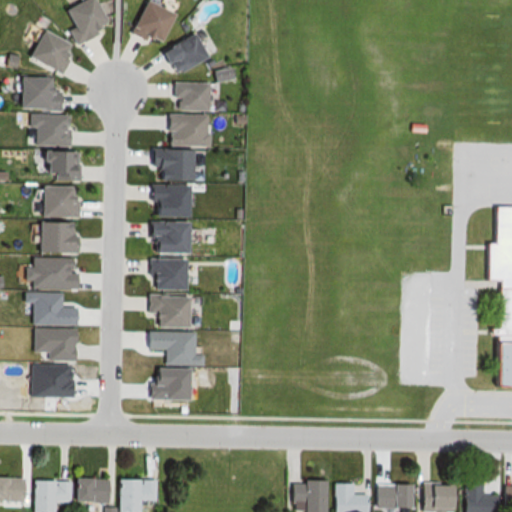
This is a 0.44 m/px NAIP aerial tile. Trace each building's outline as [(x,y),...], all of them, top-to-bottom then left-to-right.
[(87,0),(78,0),(56,11),(72,44),(90,35),(86,28),(98,22),(87,0)] [(139,0),(126,29),(153,43),(167,13),(141,0),(139,0)] [(64,45),(40,29),(24,54),(54,75),(64,61),(57,56),(64,45)] [(166,74),(197,57),(185,35),(154,51),(166,74)] [(220,78),(218,70),(205,73),(207,81),(220,78)] [(14,108),(52,108),(52,91),(44,91),(44,78),(14,78),(14,108)] [(167,110),(198,109),(198,82),(166,83),(167,110)] [(59,114),(26,116),(28,148),(36,148),(38,179),(68,177),(66,149),(61,149),(59,114)] [(195,114),(159,115),(160,144),(196,142),(195,114)] [(155,167),(155,177),(181,177),(181,149),(144,149),(144,167),(155,167)] [(175,184),(143,188),(146,216),(178,213),(175,184)] [(34,216),(65,216),(65,186),(34,186),(34,216)] [(511,207),(482,208),(482,281),(493,281),(494,390),(511,389),(511,207)] [(62,246),(62,222),(36,222),(36,246),(62,246)] [(161,265),(145,262),(143,274),(159,277),(161,265)] [(96,500),(96,477),(65,477),(65,500),(96,500)] [(109,508),(145,508),(145,479),(109,479),(109,508)] [(284,511),(315,511),(315,481),(284,480),(284,511)] [(47,511),(47,501),(60,501),(60,481),(24,481),(24,511),(47,511)] [(356,511),(356,494),(342,494),(342,483),(325,483),(324,511),(356,511)] [(412,511),(441,511),(441,483),(412,483),(412,511)] [(455,483),(454,511),(485,511),(486,494),(472,493),(472,483),(455,483)] [(366,507),(400,507),(400,484),(366,484),(366,507)] [(511,484),(493,485),(493,508),(511,508),(511,484)]
